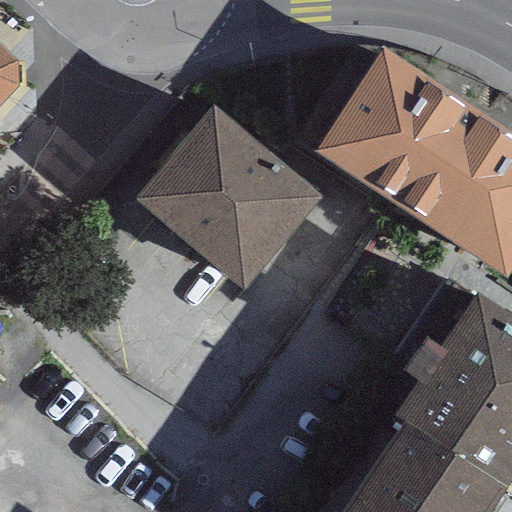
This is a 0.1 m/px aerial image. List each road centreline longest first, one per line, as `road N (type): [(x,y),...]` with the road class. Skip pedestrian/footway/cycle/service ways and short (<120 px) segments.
road 1 (tertiary): [(183,25),(459,0)]
road 2 (residential): [(107,33),(96,103),(70,148),(0,232)]
